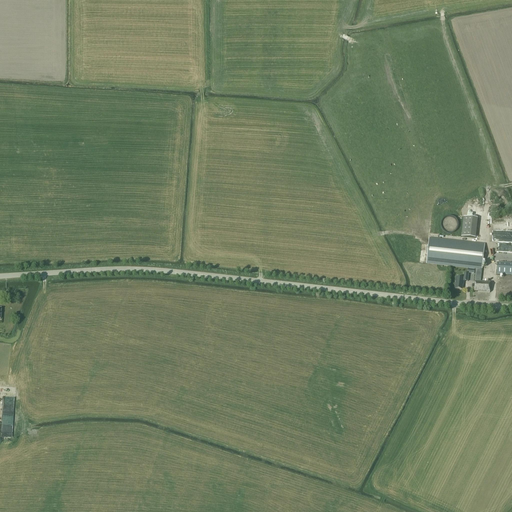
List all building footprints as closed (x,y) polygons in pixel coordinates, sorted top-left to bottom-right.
[(443,229),(457,231),(458,220),(455,220),(456,217),(444,216),(443,229)] [(477,218),(463,217),(461,237),(475,238),(477,218)] [(511,241),(511,231),(494,231),(494,241),(511,241)] [(429,238),(426,263),(426,264),(476,269),(474,292),(478,292),(490,293),(490,283),(480,282),(485,244),(429,238)] [(511,264),(498,263),(497,274),(511,275),(511,264)] [(455,289),(462,290),(463,281),(468,282),(468,274),(464,273),(463,278),(456,277),(456,278),(455,282),(456,282),(455,289)]
